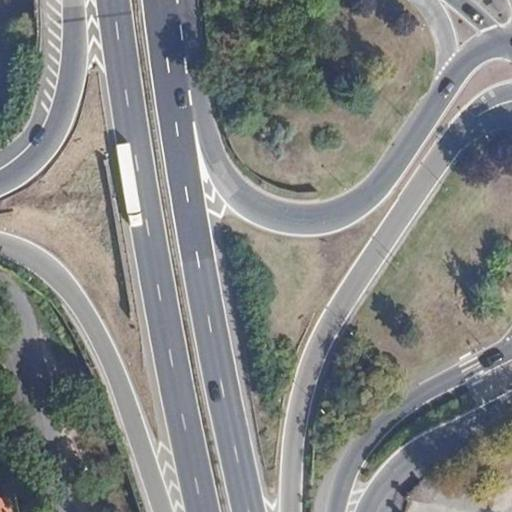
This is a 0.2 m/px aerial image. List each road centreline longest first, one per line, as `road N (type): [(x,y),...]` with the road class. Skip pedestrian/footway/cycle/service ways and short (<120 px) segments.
road 1 (primary): [(112,0),(201,511)]
road 2 (primary): [(248,511),(159,0)]
road 3 (primary): [(450,82),(368,200),(323,220),(269,214),(239,196),(217,165),(185,0)]
road 4 (primary): [(289,511),(294,428),(325,336),(448,146),(485,107),(511,98)]
road 5 (primary): [(0,245),(38,263),(87,316),(163,511)]
road 6 (secondary): [(511,350),(388,423),(358,460),(339,511)]
road 7 (residential): [(60,511),(25,308),(0,293)]
road 8 (primary): [(72,0),(66,107),(47,146),(0,185)]
road 9 (secondary): [(365,511),(412,452),(511,401)]
